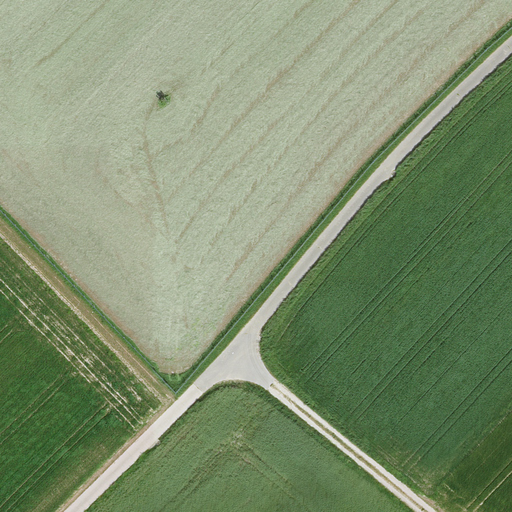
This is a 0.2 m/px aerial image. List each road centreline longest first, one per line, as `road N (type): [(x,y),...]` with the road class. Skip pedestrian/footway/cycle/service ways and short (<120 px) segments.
road 1 (track): [(511,42),(358,197),(231,353)]
road 2 (track): [(426,511),(231,353)]
road 3 (track): [(231,353),(72,511)]
